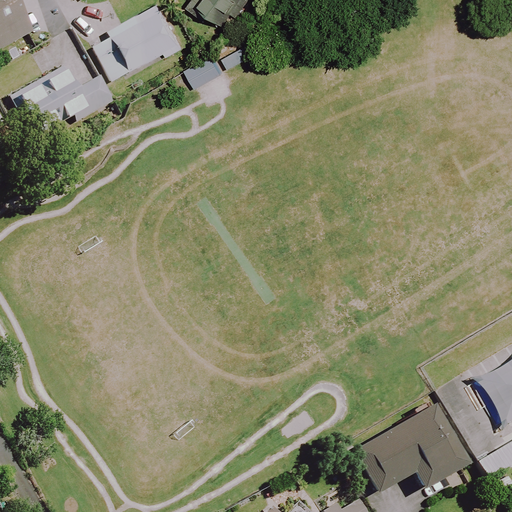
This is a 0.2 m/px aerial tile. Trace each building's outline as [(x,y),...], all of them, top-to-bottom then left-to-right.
[(0,0),(0,50),(25,37),(28,35),(13,6),(20,2),(19,0),(0,0)] [(196,0),(194,3),(224,25),(229,17),(235,21),(250,0),(196,0)] [(181,51),(157,7),(104,37),(106,41),(89,51),(109,86),(164,55),(166,59),(181,51)] [(222,77),(213,58),(185,71),(195,91),(222,77)] [(73,94),(60,72),(5,103),(29,145),(75,118),(78,123),(110,104),(96,81),(73,94)] [(511,420),(511,359),(471,385),(499,429),(511,420)] [(460,469),(427,408),(347,452),(371,497),(408,477),(417,493),(460,469)] [(359,511),(350,496),(334,505),(322,511),(359,511)]
